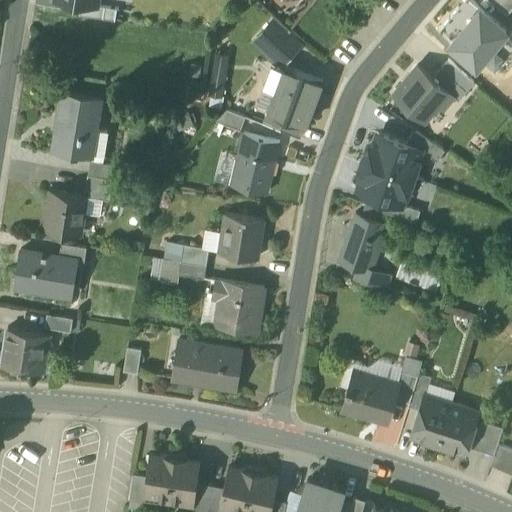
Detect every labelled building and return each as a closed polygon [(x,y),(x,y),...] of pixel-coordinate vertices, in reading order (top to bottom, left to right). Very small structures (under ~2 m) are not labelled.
[(117,6),(97,3),(81,0),(80,12),(115,18),(117,6)] [(474,0),(462,0),(441,25),(454,36),(480,5),(474,0)] [(511,4),(511,0),(493,0),(507,11),(511,4)] [(454,36),(450,40),(476,62),(483,55),(503,30),(506,27),(480,5),(454,36)] [(254,39),(278,61),(283,60),(300,41),(274,17),(254,39)] [(496,66),(511,47),(511,37),(503,30),(483,55),(496,66)] [(448,56),(432,74),(453,92),(459,97),(474,79),(448,56)] [(443,103),(453,92),(432,74),(418,62),(394,90),(425,116),(439,100),(443,103)] [(305,123),(306,123),(323,78),(286,65),(269,109),(286,115),(305,123)] [(53,146),(92,152),(101,97),(62,90),(53,146)] [(218,119),(241,128),(246,115),(227,108),(218,119)] [(281,128),(301,135),(305,123),(286,115),(281,128)] [(414,127),(406,140),(421,145),(421,147),(437,158),(445,146),(414,127)] [(362,156),(413,174),(419,158),(417,157),(421,147),(421,145),(406,140),(377,130),(374,141),(371,141),(368,149),(364,151),(362,156)] [(233,181),(268,189),(280,140),(245,132),(233,181)] [(413,174),(362,156),(360,161),(362,166),(359,174),(362,175),(358,186),(386,196),(401,201),(402,200),(406,189),(407,190),(413,174)] [(90,158),(88,172),(114,176),(116,162),(90,158)] [(110,199),(114,176),(88,172),(85,193),(87,193),(87,195),(110,199)] [(45,226),(81,232),(87,195),(87,193),(85,193),(51,187),(45,226)] [(421,207),(402,200),(401,201),(386,196),(382,207),(416,219),(421,207)] [(358,264),(366,267),(367,266),(383,220),(356,211),(340,258),(358,264)] [(221,250),(255,255),(261,217),(227,212),(221,250)] [(77,257),(85,258),(87,244),(61,240),(59,253),(77,256),(77,257)] [(183,243),(180,259),(206,263),(208,247),(183,243)] [(53,291),(71,294),(77,257),(77,256),(59,253),(47,251),(47,250),(43,249),(42,250),(20,247),(17,265),(18,265),(16,281),(53,287),(53,291)] [(161,278),(178,281),(179,273),(178,273),(180,259),(164,257),(161,278)] [(203,277),(206,263),(180,259),(178,273),(179,273),(203,277)] [(353,276),(381,284),(385,272),(367,266),(366,267),(358,264),(353,276)] [(218,323),(257,329),(260,310),(258,310),(262,285),(216,277),(213,295),(222,297),(218,323)] [(53,287),(16,281),(15,285),(53,291),(53,287)] [(45,324),(71,328),(73,315),(47,311),(45,324)] [(2,363),(45,369),(51,331),(8,325),(2,363)] [(214,385),(234,388),(240,349),(177,339),(171,379),(191,381),(191,377),(215,381),(214,385)] [(123,370),(137,372),(141,348),(127,346),(123,370)] [(403,364),(401,370),(418,375),(422,359),(406,354),(403,364)] [(401,370),(403,364),(379,357),(368,364),(348,358),(340,383),(347,385),(348,386),(354,368),(398,382),(401,370)] [(342,408),(387,422),(395,396),(400,382),(398,382),(354,368),(348,386),(347,385),(345,389),(348,390),(342,408)] [(395,396),(409,401),(418,375),(401,370),(398,382),(400,382),(395,396)] [(408,406),(419,410),(424,394),(426,394),(430,382),(431,376),(419,372),(408,406)] [(455,390),(430,382),(426,394),(451,402),(455,390)] [(478,411),(451,402),(426,394),(424,394),(419,410),(411,435),(438,444),(464,453),(478,411)] [(472,447),(495,455),(498,444),(503,427),(480,420),(472,447)] [(511,449),(498,444),(495,455),(491,465),(511,473),(511,449)] [(146,494),(169,497),(175,452),(169,451),(169,455),(150,453),(147,473),(144,494),(146,494)] [(181,453),(175,452),(169,497),(192,500),(194,501),(197,481),(200,460),(181,457),(181,453)] [(221,506),(244,511),(254,466),(248,465),(247,469),(228,465),(223,485),(219,505),(221,506)] [(260,468),(254,466),(244,511),(248,511),(269,511),(273,497),(278,477),(259,472),(260,468)] [(129,505),(135,506),(145,498),(146,494),(144,494),(147,473),(133,472),(129,505)] [(296,511),(335,511),(341,497),(343,489),(307,478),(303,491),(296,511)] [(196,511),(204,511),(210,483),(197,481),(194,501),(192,500),(192,505),(196,511)] [(223,485),(210,483),(204,511),(216,511),(220,510),(221,506),(219,505),(223,485)] [(285,510),(289,511),(296,511),(303,491),(292,487),(285,510)] [(348,511),(361,511),(365,500),(354,496),(353,501),(348,511)] [(283,511),(286,500),(273,497),(269,511),(283,511)] [(348,511),(353,501),(341,497),(335,511),(348,511)] [(403,511),(365,500),(361,511),(403,511)]
